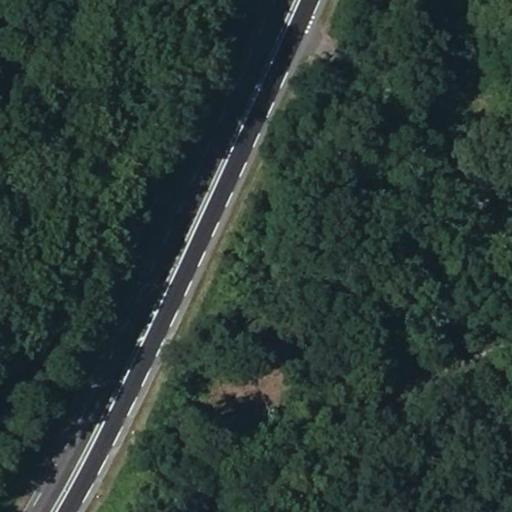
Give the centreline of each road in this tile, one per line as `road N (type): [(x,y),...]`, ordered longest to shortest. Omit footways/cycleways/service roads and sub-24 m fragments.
road 1 (primary): [(283,0),(107,382),(38,511)]
road 2 (primary): [(65,511),(310,0)]
road 3 (track): [(0,424),(204,0)]
road 4 (track): [(511,358),(297,459),(230,511)]
